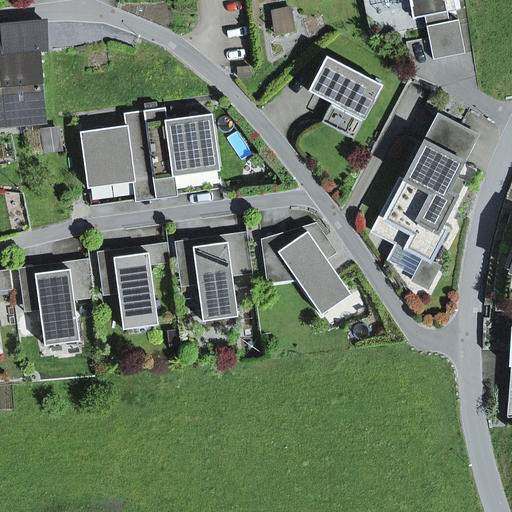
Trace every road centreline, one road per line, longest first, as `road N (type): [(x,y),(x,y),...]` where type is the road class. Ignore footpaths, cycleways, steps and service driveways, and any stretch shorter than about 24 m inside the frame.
road 1 (residential): [(0,16),(89,8),(171,40),(228,85),(318,195)]
road 2 (residential): [(318,195),(73,227),(0,246)]
road 3 (residential): [(318,195),(414,333),(466,341)]
road 4 (residential): [(511,141),(480,237),(466,341)]
road 5 (residential): [(499,511),(475,434),(466,341)]
